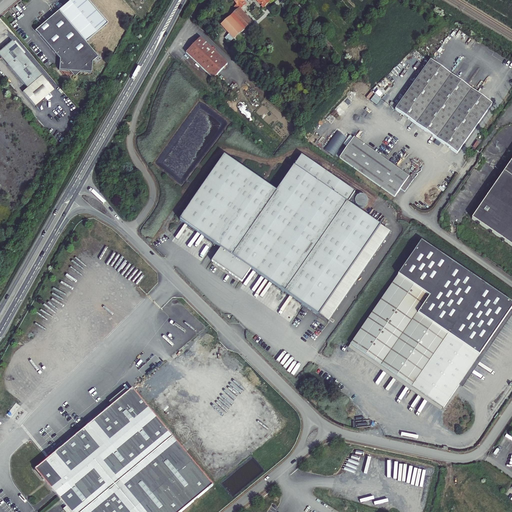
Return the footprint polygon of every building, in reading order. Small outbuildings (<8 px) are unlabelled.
[(86,0),(70,0),(58,10),(85,43),(107,25),(86,0)] [(232,0),(237,5),(234,7),(238,11),(232,16),(246,29),(252,24),(240,12),(241,11),(242,9),(245,6),(242,3),(245,0),(256,0),(264,8),(269,3),(266,0),(232,0)] [(85,43),(58,10),(35,30),(59,59),(58,69),(69,70),(80,71),(90,72),(91,62),(97,57),(85,43)] [(227,65),(200,38),(186,53),(213,79),(227,65)] [(27,60),(12,42),(0,52),(0,56),(28,89),(23,93),(35,107),(45,99),(54,91),(30,63),(27,60)] [(492,105),(431,61),(395,110),(457,154),(492,105)] [(39,112),(45,99),(35,107),(39,112)] [(340,158),(395,197),(409,177),(354,138),(340,158)] [(359,195),(357,196),(354,194),(355,192),(301,155),(275,192),(223,156),(178,220),(220,249),(211,261),(241,282),(250,269),(328,322),(390,233),(356,210),(347,204),(350,199),(355,202),(356,204),(357,206),(359,207),(361,207),(363,207),(365,205),(366,204),(367,202),(367,200),(366,198),(365,196),(363,195),(361,195),(359,195)] [(511,160),(502,174),(511,180),(511,160)] [(511,180),(502,174),(488,195),(486,195),(486,197),(471,220),(476,223),(476,225),(479,225),(488,232),(489,234),(491,234),(501,240),(501,243),(503,242),(511,248),(511,180)] [(429,297),(417,314),(427,321),(429,319),(443,327),(473,278),(421,243),(398,276),(429,297)] [(417,314),(429,297),(398,276),(350,345),(381,366),(417,314)] [(479,357),(511,308),(511,304),(473,278),(443,327),(429,319),(427,321),(448,335),(479,357)] [(387,370),(412,388),(448,335),(427,321),(417,314),(381,366),(387,370)] [(443,409),(479,357),(448,335),(412,388),(443,409)] [(213,486),(133,389),(47,461),(45,461),(34,469),(34,471),(42,480),(43,480),(68,510),(112,473),(120,481),(136,497),(138,498),(139,498),(141,498),(142,497),(145,496),(173,475),(182,482),(197,499),(213,486)] [(69,511),(181,511),(197,499),(182,482),(173,475),(145,496),(142,497),(141,498),(139,498),(138,498),(136,497),(120,481),(112,473),(68,510),(69,511)]
